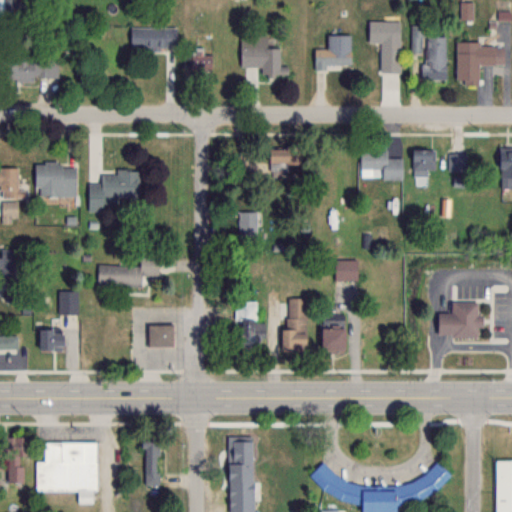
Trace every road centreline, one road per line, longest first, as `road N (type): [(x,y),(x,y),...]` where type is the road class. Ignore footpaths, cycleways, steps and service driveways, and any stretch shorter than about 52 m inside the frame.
road 1 (residential): [(511,117),(0,115)]
road 2 (primary): [(511,396),(0,397)]
road 3 (residential): [(198,397),(192,117)]
